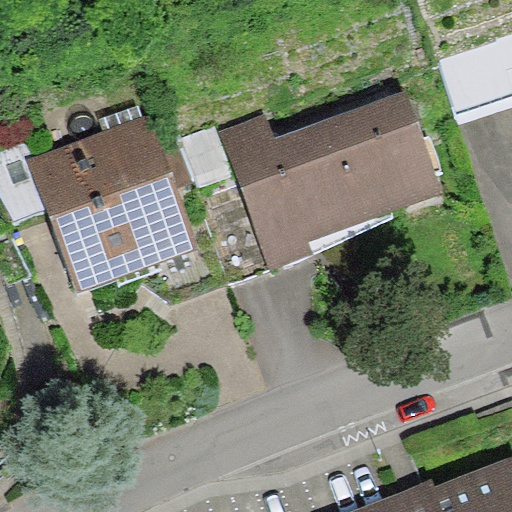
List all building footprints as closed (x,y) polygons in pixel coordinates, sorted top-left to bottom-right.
[(511,57),(511,17),(429,42),(448,104),(511,84),(511,73),(508,59),(511,57)] [(208,114),(167,129),(191,191),(195,204),(219,268),(307,236),(303,224),(431,177),(400,91),(273,138),(263,112),(214,130),(208,114)] [(25,146),(0,154),(0,188),(10,219),(55,205),(71,256),(115,242),(119,253),(130,249),(183,232),(176,212),(144,109),(77,130),(83,148),(31,164),(25,146)] [(183,232),(130,249),(138,272),(163,290),(219,268),(195,204),(176,212),(183,232)] [(511,511),(511,467),(504,448),(350,511),(511,511)]
